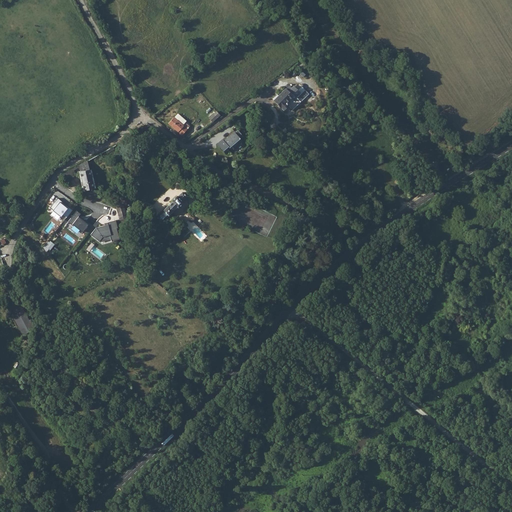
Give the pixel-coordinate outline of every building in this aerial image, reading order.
[(274,99),(284,110),(289,105),(293,110),(294,108),(300,102),(309,94),(303,87),(301,89),(299,91),(294,85),(289,90),(290,91),(289,91),(286,88),(274,99)] [(219,114),(216,111),(208,117),(211,121),(219,114)] [(174,116),(168,123),(183,136),(186,133),(184,131),(190,125),(185,121),(183,123),(181,122),(182,121),(176,115),(174,117),(174,116)] [(223,139),(217,144),(221,148),(220,148),(224,154),(230,149),(231,150),(235,147),(233,145),(241,138),(240,138),(242,136),(237,130),(235,132),(235,131),(224,140),(223,139)] [(87,161),(79,165),(84,194),(95,197),(87,161)] [(163,211),(164,212),(160,217),(163,220),(167,215),(168,216),(177,208),(178,209),(184,203),(183,202),(188,197),(183,192),(177,197),(177,196),(171,201),(172,202),(163,211)] [(63,203),(57,199),(49,209),(53,211),(52,211),(60,218),(62,216),(65,219),(72,211),(65,205),(64,206),(62,205),(63,203)] [(123,208),(116,209),(118,217),(121,216),(125,215),(123,208)] [(80,215),(76,211),(67,223),(71,226),(72,225),(82,233),(84,230),(87,232),(92,226),(86,221),(84,223),(78,218),(80,215)] [(116,220),(107,223),(108,225),(96,228),(90,235),(99,241),(102,237),(110,235),(111,242),(119,239),(117,228),(118,228),(116,220)] [(18,306),(12,309),(23,331),(32,327),(19,300),(15,301),(18,306)]
